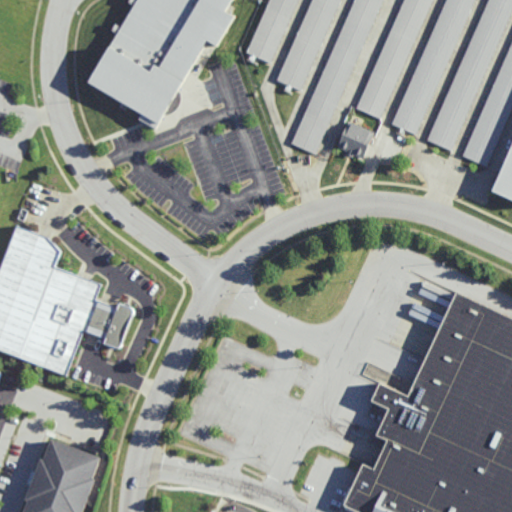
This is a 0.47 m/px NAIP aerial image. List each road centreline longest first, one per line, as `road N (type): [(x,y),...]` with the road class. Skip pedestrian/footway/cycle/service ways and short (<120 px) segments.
road 1 (residential): [(133,511),(139,457),(168,382),(218,283),(261,240),(316,213),(377,204),(432,214),(511,249)]
road 2 (residential): [(218,283),(124,215),(88,171),(59,91),(56,57),(68,0)]
